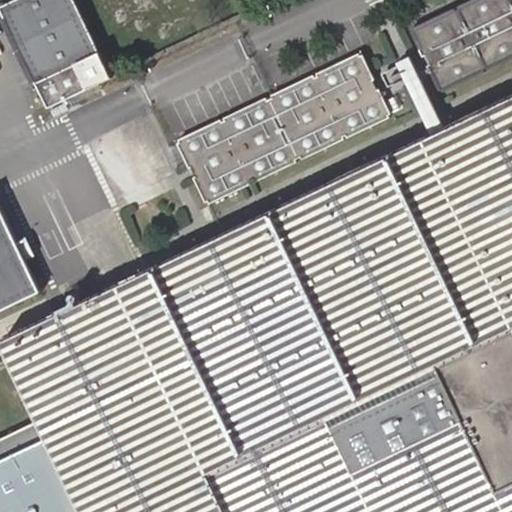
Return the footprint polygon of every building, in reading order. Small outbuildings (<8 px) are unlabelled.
[(18,0),(1,8),(46,103),(48,108),(111,77),(75,0),(18,0)] [(454,8),(414,28),(415,31),(412,32),(423,55),(426,53),(431,63),(428,64),(440,89),(443,87),(444,91),(485,72),(483,68),(488,66),(490,69),(511,58),(511,0),(470,0),(459,6),(460,9),(455,11),(454,8)] [(267,97),(178,139),(180,143),(178,144),(190,169),(192,167),(197,177),(194,178),(206,202),(208,201),(209,203),(251,184),(250,180),(254,178),(256,181),(297,161),(295,158),(301,155),(303,158),(344,138),(343,136),(347,134),(348,137),(390,117),(388,114),(391,113),(380,89),(377,90),(373,80),(375,79),(364,55),(361,56),(360,52),(318,72),(320,76),(316,78),(314,74),(271,95),(274,99),(268,101),(267,97)] [(396,64),(433,135),(447,128),(412,57),(396,64)] [(511,511),(511,95),(447,128),(433,135),(2,342),(38,418),(0,436),(0,511),(511,511)] [(0,206),(0,311),(41,292),(0,206)]
